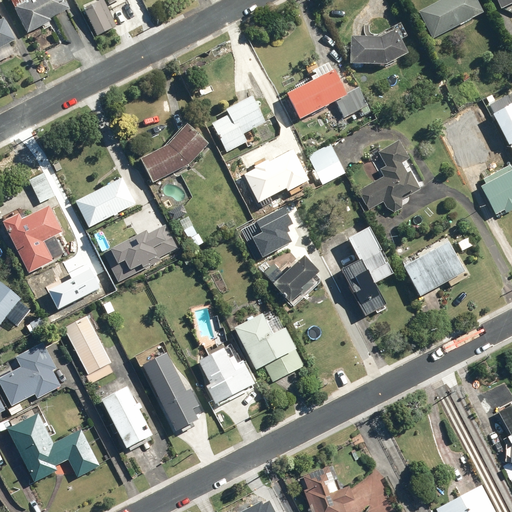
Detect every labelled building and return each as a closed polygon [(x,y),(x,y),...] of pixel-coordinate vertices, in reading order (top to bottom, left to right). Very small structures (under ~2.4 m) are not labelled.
[(14,0),(32,31),(72,8),(67,0),(14,0)] [(467,0),(439,0),(414,13),(429,43),(477,20),(467,0)] [(84,8),(99,35),(112,28),(97,1),(84,8)] [(0,17),(0,47),(15,41),(3,16),(0,17)] [(351,38),(350,65),(388,67),(388,62),(397,62),(407,54),(395,31),(380,39),(351,38)] [(283,91),(299,119),(345,94),(328,66),(283,91)] [(228,109),(230,114),(214,122),(229,152),(246,144),(241,133),(265,121),(253,97),(228,109)] [(511,104),(492,114),(511,151),(511,104)] [(460,131),(455,119),(440,126),(445,138),(460,131)] [(461,134),(447,141),(454,154),(467,147),(461,134)] [(141,160),(153,183),(200,159),(188,136),(141,160)] [(396,144),(376,154),(384,169),(378,172),(382,180),(356,194),(366,213),(381,205),(384,211),(393,214),(399,211),(399,203),(417,192),(407,175),(405,176),(400,166),(407,162),(396,144)] [(322,186),(346,174),(331,146),(308,158),(322,186)] [(479,187),(496,219),(511,210),(511,162),(481,178),(484,184),(479,187)] [(31,180),(41,202),(64,191),(54,170),(31,180)] [(76,200),(89,228),(136,206),(123,179),(76,200)] [(0,219),(30,277),(55,263),(44,243),(64,233),(49,205),(28,219),(21,208),(0,219)] [(193,226),(181,233),(187,244),(199,238),(193,226)] [(243,233),(258,263),(273,255),(258,226),(243,233)] [(369,228),(348,238),(359,260),(342,270),(354,296),(355,295),(366,316),(384,306),(373,285),(393,274),(380,251),(378,248),(369,228)] [(404,269),(420,296),(462,273),(446,245),(404,269)] [(318,273),(303,257),(273,283),(288,300),(318,273)] [(0,287),(0,326),(22,301),(3,284),(0,287)] [(85,314),(61,326),(87,375),(85,376),(92,387),(123,370),(116,358),(110,361),(85,314)] [(264,365),(271,382),(302,367),(283,328),(268,335),(259,316),(234,328),(254,371),(264,365)] [(64,386),(56,370),(59,369),(46,343),(19,357),(24,367),(0,379),(14,406),(38,394),(40,398),(64,386)] [(147,365),(182,430),(203,419),(198,408),(206,404),(197,387),(191,390),(172,352),(147,365)] [(252,391),(240,367),(230,374),(221,356),(196,369),(208,392),(204,394),(213,412),(252,391)] [(107,399),(133,447),(158,434),(145,408),(148,407),(146,402),(143,404),(133,386),(107,399)] [(11,410),(13,415),(25,409),(22,404),(11,410)] [(507,465),(511,465),(511,405),(495,414),(509,440),(507,465)] [(11,428),(37,481),(60,469),(58,465),(71,458),(81,477),(103,466),(85,429),(56,443),(41,413),(11,428)] [(498,468),(506,480),(511,476),(511,474),(506,463),(498,468)] [(300,494),(306,511),(339,511),(338,508),(349,504),(344,489),(337,492),(333,484),(330,485),(324,470),(299,480),(304,492),(300,494)] [(433,510),(434,511),(488,511),(477,489),(433,510)]
